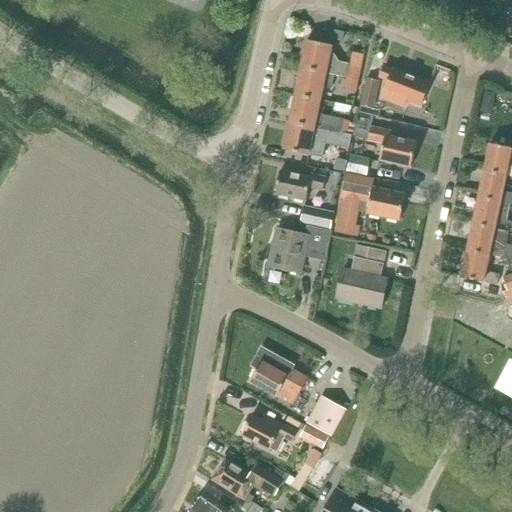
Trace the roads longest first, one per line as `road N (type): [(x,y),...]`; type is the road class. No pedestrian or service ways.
road 1 (residential): [(405,385),(474,59)]
road 2 (tertiary): [(214,156),(0,34)]
road 3 (unclassified): [(160,511),(190,445),(217,286)]
road 4 (residential): [(405,385),(217,286)]
road 5 (tertiary): [(214,156),(246,118),(276,0)]
road 6 (tertiary): [(474,59),(329,0)]
road 7 (unclassified): [(217,286),(230,186),(214,156)]
road 8 (residential): [(511,445),(405,385)]
